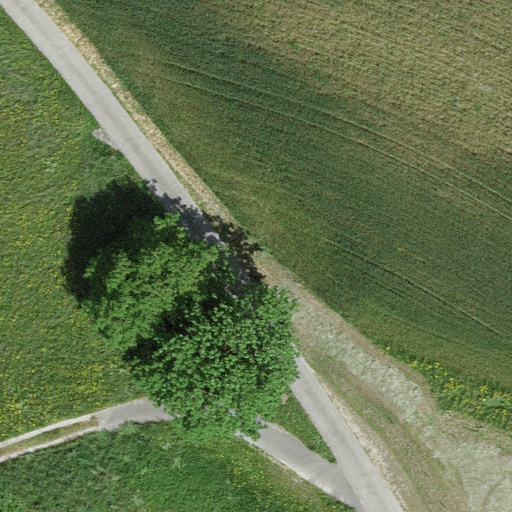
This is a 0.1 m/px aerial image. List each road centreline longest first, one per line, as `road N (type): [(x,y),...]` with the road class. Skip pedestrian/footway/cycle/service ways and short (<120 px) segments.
road 1 (unclassified): [(15,0),(205,234),(384,511)]
road 2 (track): [(0,452),(134,410),(197,408),(336,480),(372,489)]
